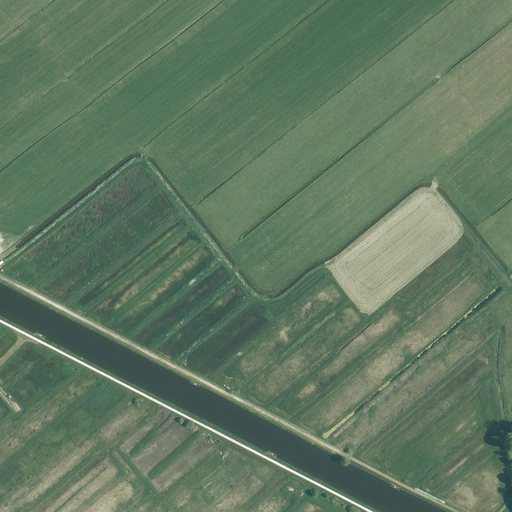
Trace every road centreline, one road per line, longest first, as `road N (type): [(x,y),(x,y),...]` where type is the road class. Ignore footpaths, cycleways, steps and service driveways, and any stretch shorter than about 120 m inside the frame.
road 1 (unclassified): [(457,511),(0,276)]
road 2 (track): [(366,511),(0,323)]
